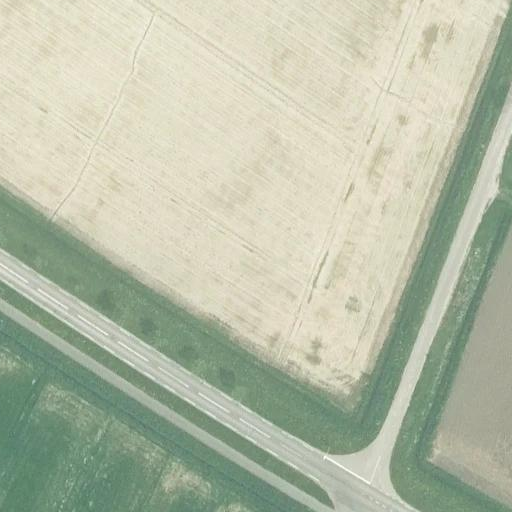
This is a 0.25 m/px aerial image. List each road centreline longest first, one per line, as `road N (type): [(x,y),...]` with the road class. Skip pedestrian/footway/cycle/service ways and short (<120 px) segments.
road 1 (tertiary): [(366,498),(0,257)]
road 2 (unclassified): [(366,498),(511,110)]
